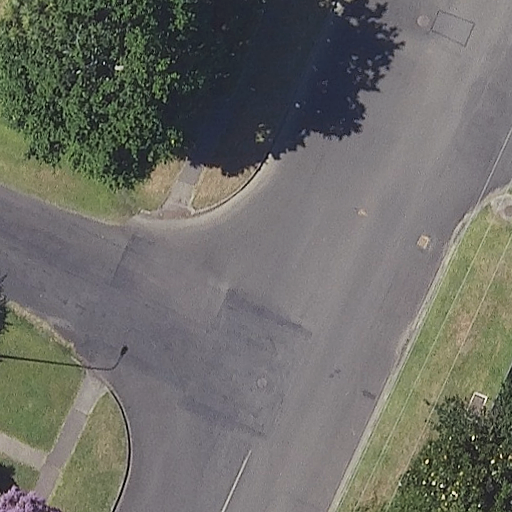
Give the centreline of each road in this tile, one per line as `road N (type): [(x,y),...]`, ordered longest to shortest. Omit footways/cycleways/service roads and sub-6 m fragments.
road 1 (residential): [(294,367),(445,39)]
road 2 (residential): [(0,240),(294,367)]
road 3 (residential): [(228,511),(294,367)]
